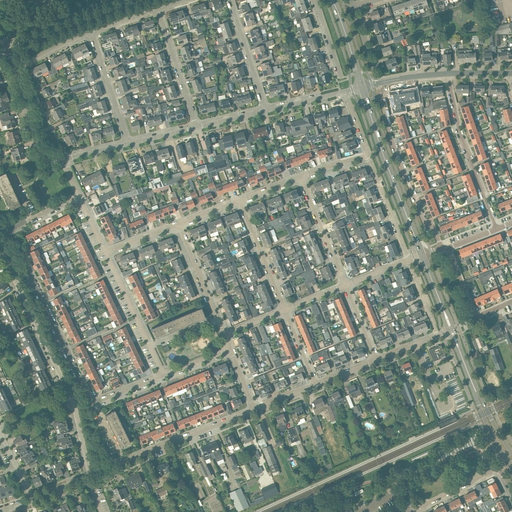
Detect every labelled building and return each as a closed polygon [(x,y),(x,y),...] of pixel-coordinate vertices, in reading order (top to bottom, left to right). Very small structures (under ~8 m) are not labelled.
[(222,8),(219,0),(215,0),(212,1),(212,2),(208,3),(210,8),(213,7),(214,10),(222,8)] [(261,7),(258,0),(245,0),(246,0),(247,0),(253,0),(254,0),(258,8),(261,7)] [(415,0),(410,0),(411,1),(414,10),(414,12),(419,10),(415,0)] [(420,0),(415,0),(419,10),(424,9),(420,0)] [(420,0),(424,9),(429,7),(426,0),(420,0)] [(406,1),(401,2),(401,4),(404,13),(409,12),(406,2),(406,1)] [(210,9),(206,10),(204,4),(197,6),(200,15),(201,17),(207,15),(208,16),(209,16),(211,22),(211,24),(214,23),(210,9)] [(304,4),(297,6),(294,7),(295,10),(289,12),(292,19),(295,18),(300,16),(299,12),(306,10),(304,4)] [(493,26),(497,25),(501,24),(496,4),(488,6),(493,26)] [(194,17),(200,15),(197,6),(191,8),(194,17)] [(264,6),(261,7),(258,8),(251,10),(252,13),(244,15),(246,21),(256,18),(255,14),(261,12),(259,8),(264,6)] [(430,12),(425,14),(426,16),(433,14),(431,8),(429,8),(430,12)] [(383,13),(382,10),(378,11),(370,14),(372,20),(380,18),(379,14),(383,13)] [(188,15),(184,17),(182,11),(176,13),(179,22),(187,20),(187,22),(190,21),(188,15)] [(179,22),(176,13),(169,15),(173,28),(177,27),(176,23),(179,22)] [(440,36),(434,15),(429,17),(436,37),(440,36)] [(300,16),(295,18),(296,21),(297,24),(299,24),(300,27),(303,26),(310,23),(308,18),(302,20),(300,16)] [(256,18),(246,21),(248,28),(256,25),(256,27),(263,25),(262,20),(257,21),(256,18)] [(155,31),(152,21),(145,23),(145,24),(141,25),(143,32),(147,31),(151,29),(152,32),(155,31)] [(214,23),(211,24),(213,30),(220,27),(222,32),(229,30),(227,23),(220,25),(219,21),(214,23)] [(386,24),(385,21),(374,25),(376,32),(383,30),(382,26),(386,24)] [(301,30),(299,31),(301,37),(304,36),(307,35),(305,32),(312,29),(310,23),(303,26),(300,27),(301,30)] [(263,25),(256,27),(257,29),(249,32),(251,38),(262,34),(261,31),(267,29),(265,24),(263,25)] [(495,35),(501,35),(501,34),(511,34),(511,24),(497,28),(497,25),(493,26),(495,35)] [(140,37),(143,46),(147,44),(144,35),(143,31),(139,32),(137,26),(130,28),(133,37),(134,39),(140,37)] [(126,37),(122,38),(126,51),(129,50),(126,42),(128,42),(127,39),(133,37),(130,28),(124,30),(126,37)] [(232,36),(229,30),(222,32),(218,33),(220,38),(216,39),(218,45),(226,43),(224,39),(232,36)] [(392,41),(389,31),(379,34),(380,35),(378,36),(380,44),(392,41)] [(109,35),(112,44),(118,42),(119,45),(120,44),(123,52),(126,51),(122,38),(117,39),(115,33),(109,35)] [(262,34),(251,38),(253,44),(261,41),(262,43),(267,42),(266,37),(264,38),(262,34)] [(112,44),(109,35),(102,37),(104,44),(105,47),(112,44)] [(186,39),(185,35),(177,38),(179,45),(191,41),(190,38),(186,39)] [(301,37),(298,38),(299,42),(302,41),(303,44),(306,43),(307,46),(309,45),(317,43),(318,43),(316,37),(315,37),(308,39),(307,35),(304,36),(301,37)] [(496,46),(495,35),(495,36),(490,36),(490,47),(491,47),(491,49),(484,50),(484,54),(483,54),(484,59),(484,60),(484,61),(493,61),(492,53),(496,53),(495,46),(496,46)] [(204,38),(200,40),(198,40),(198,41),(193,42),(194,46),(200,44),(201,48),(207,47),(204,38)] [(267,42),(262,43),(262,45),(254,48),(256,54),(265,52),(264,48),(274,45),(272,40),(267,42)] [(152,43),(150,43),(147,44),(143,46),(144,49),(148,47),(149,49),(153,48),(154,52),(161,49),(159,43),(152,45),(152,43)] [(227,54),(229,53),(231,52),(236,50),(237,50),(236,47),(235,47),(234,43),(229,45),(228,45),(228,43),(223,44),(225,47),(227,54)] [(307,46),(301,48),(302,51),(302,53),(303,58),(305,58),(307,57),(312,55),(313,55),(312,51),(319,49),(320,48),(320,47),(318,43),(317,43),(309,45),(307,46)] [(85,44),(78,47),(82,56),(89,53),(89,54),(92,53),(91,51),(88,52),(85,44)] [(431,65),(431,57),(427,57),(427,52),(423,53),(422,44),(417,45),(419,55),(423,54),(423,58),(423,65),(431,65)] [(180,49),(182,55),(189,52),(188,49),(192,48),(191,45),(188,47),(187,46),(180,49)] [(395,49),(394,46),(382,50),(384,56),(392,54),(391,50),(395,49)] [(73,54),(70,56),(73,62),(77,61),(76,59),(82,56),(78,47),(72,50),(73,54)] [(501,60),(508,60),(508,52),(507,49),(500,49),(501,60)] [(267,60),(273,58),(271,53),(270,54),(269,50),(265,52),(256,54),(258,60),(267,58),(267,60)] [(466,51),(466,50),(457,51),(458,55),(458,63),(459,63),(459,62),(467,62),(467,54),(466,51)] [(467,62),(476,61),(476,62),(476,52),(472,52),(472,50),(466,51),(467,54),(467,62)] [(195,51),(189,52),(182,55),(184,61),(192,59),(191,58),(195,57),(194,55),(196,55),(195,51)] [(442,55),(442,61),(444,61),(444,64),(445,64),(445,65),(448,65),(447,64),(451,64),(450,55),(452,55),(451,51),(444,51),(444,55),(442,55)] [(58,57),(62,66),(68,62),(70,67),(74,65),(73,62),(70,56),(66,57),(65,54),(58,57)] [(119,54),(115,55),(111,56),(112,58),(109,59),(108,59),(110,63),(111,63),(111,66),(122,63),(121,60),(119,54)] [(153,63),(165,59),(163,54),(154,56),(151,60),(152,63),(153,63)] [(227,62),(229,67),(233,66),(233,64),(240,62),(238,55),(230,57),(230,58),(226,59),(227,62)] [(307,57),(305,58),(306,61),(311,60),(313,65),(313,67),(314,67),(324,65),(323,62),(321,55),(314,57),(313,58),(312,55),(307,57)] [(62,66),(58,57),(52,60),(53,64),(49,65),(54,75),(58,73),(56,68),(62,66)] [(137,59),(137,60),(140,67),(146,65),(144,61),(145,60),(144,57),(145,57),(137,59)] [(187,71),(199,67),(198,63),(203,61),(202,57),(193,60),(193,63),(192,63),(186,65),(187,71)] [(415,58),(409,58),(409,57),(404,57),(404,64),(408,63),(408,64),(409,67),(409,68),(412,67),(412,66),(416,66),(415,58)] [(260,65),(262,71),(270,68),(269,64),(274,63),(273,58),(267,60),(268,62),(260,65)] [(165,60),(165,59),(153,63),(154,69),(166,65),(166,64),(167,63),(166,60),(165,60)] [(394,68),(394,67),(398,66),(395,59),(386,62),(386,63),(385,64),(386,67),(388,67),(388,69),(389,68),(390,69),(394,68)] [(50,76),(54,75),(49,65),(46,67),(44,63),(38,67),(42,75),(48,72),(50,76)] [(324,65),(314,67),(315,72),(319,72),(318,70),(322,69),(322,72),(323,72),(324,76),(320,77),(321,80),(322,84),(329,83),(327,75),(328,75),(329,75),(328,70),(327,67),(326,67),(325,64),(324,65)] [(122,75),(123,78),(127,76),(133,74),(132,69),(125,72),(123,65),(120,66),(121,68),(119,69),(118,68),(115,69),(115,70),(113,71),(115,77),(122,75)] [(232,72),(233,75),(243,72),(241,66),(238,68),(237,65),(235,66),(233,66),(229,67),(228,68),(229,73),(232,72)] [(42,75),(38,67),(31,70),(36,78),(42,75)] [(200,70),(199,67),(187,71),(188,72),(186,73),(188,77),(189,76),(189,77),(196,75),(196,74),(198,73),(198,71),(200,70)] [(85,77),(95,74),(97,73),(95,68),(93,68),(83,71),(85,77)] [(272,77),(273,77),(276,76),(278,76),(276,70),(272,71),(270,68),(262,71),(264,77),(271,75),(272,77)] [(159,78),(159,79),(170,75),(168,69),(161,72),(161,73),(158,74),(160,78),(159,78)] [(203,75),(200,76),(200,78),(198,79),(191,82),(193,87),(200,85),(206,83),(204,78),(216,74),(215,71),(203,75)] [(286,81),(287,85),(287,84),(288,88),(292,87),(293,92),(300,90),(298,82),(301,81),(299,71),(295,72),(297,77),(297,79),(294,79),(295,82),(291,83),(291,82),(287,83),(286,81)] [(232,83),(239,82),(240,81),(239,79),(245,77),(243,72),(233,75),(234,78),(231,79),(232,83)] [(79,84),(80,88),(88,85),(87,83),(97,79),(95,74),(85,77),(84,77),(86,82),(79,84)] [(312,79),(311,74),(308,75),(309,79),(306,80),(307,88),(314,86),(312,79)] [(170,75),(159,79),(161,84),(172,81),(170,75)] [(274,80),(274,82),(277,95),(285,94),(283,86),(287,85),(286,81),(284,82),(282,84),(279,85),(276,76),(273,77),(274,80)] [(128,78),(117,82),(119,88),(125,85),(130,84),(128,79),(128,78)] [(60,82),(59,80),(47,85),(49,88),(42,91),(45,98),(50,95),(49,92),(55,89),(54,86),(56,85),(55,84),(60,82)] [(246,80),(240,81),(239,82),(240,88),(241,88),(241,91),(244,90),(244,87),(247,86),(247,84),(246,80)] [(277,95),(274,82),(272,82),(273,87),(268,88),(270,97),(277,95)] [(478,84),(475,84),(475,86),(474,86),(474,92),(481,92),(481,95),(485,95),(485,92),(485,86),(478,86),(478,84)] [(89,89),(91,93),(100,90),(99,85),(89,88),(88,85),(80,88),(81,91),(89,89)] [(125,85),(119,88),(120,93),(125,92),(127,91),(125,85)] [(168,87),(162,89),(163,95),(164,95),(169,93),(175,91),(173,85),(168,87)] [(497,87),(497,97),(507,97),(506,94),(505,90),(504,90),(504,87),(497,87)] [(431,89),(430,89),(429,89),(429,88),(421,89),(418,90),(421,109),(418,109),(420,114),(423,114),(424,114),(432,111),(433,111),(432,105),(424,109),(422,95),(426,95),(426,97),(427,98),(428,98),(428,99),(429,99),(432,98),(431,89)] [(148,91),(147,91),(148,94),(149,96),(150,100),(154,98),(152,93),(156,92),(155,89),(148,91)] [(93,102),(92,99),(102,96),(100,90),(91,93),(92,96),(92,97),(84,100),(85,103),(78,105),(79,106),(93,102)] [(401,91),(390,93),(394,113),(394,114),(405,112),(404,105),(407,105),(419,102),(418,102),(416,90),(404,92),(401,92),(401,91)] [(164,95),(166,100),(170,99),(172,98),(177,97),(175,91),(169,93),(164,95)] [(242,93),(244,103),(244,104),(248,104),(248,102),(251,102),(249,95),(248,92),(242,93)] [(8,101),(5,93),(0,94),(0,110),(0,112),(7,109),(7,110),(8,110),(8,109),(10,108),(8,104),(7,104),(6,102),(8,101)] [(61,96),(60,93),(52,96),(54,99),(52,100),(52,99),(47,102),(50,108),(60,103),(57,98),(61,96)] [(237,103),(237,105),(244,103),(242,93),(236,95),(235,93),(231,94),(233,104),(237,103)] [(205,101),(204,94),(196,96),(197,99),(201,98),(203,106),(200,107),(201,114),(208,112),(205,101)] [(122,98),(121,99),(122,104),(127,103),(134,100),(134,98),(130,99),(129,96),(123,98),(122,98)] [(149,96),(139,99),(140,101),(144,100),(145,104),(140,106),(141,109),(144,108),(145,108),(148,107),(150,107),(152,106),(150,100),(149,96)] [(230,107),(228,98),(218,100),(219,106),(219,107),(222,106),(222,109),(230,107)] [(496,103),(496,107),(501,106),(506,105),(509,104),(507,99),(503,100),(503,102),(501,103),(496,103)] [(127,103),(122,104),(124,110),(126,109),(126,110),(137,106),(135,100),(134,100),(127,103)] [(433,105),(432,105),(433,111),(434,111),(434,110),(447,107),(445,100),(432,103),(433,105)] [(94,104),(93,102),(79,106),(80,110),(94,105),(95,110),(96,110),(106,106),(104,101),(99,102),(96,103),(95,104),(94,104)] [(205,101),(208,112),(215,110),(213,103),(210,104),(209,101),(205,101)] [(68,107),(66,103),(57,107),(58,110),(52,113),(56,121),(62,117),(60,112),(66,109),(66,108),(68,107)] [(97,114),(100,113),(100,115),(109,112),(107,106),(106,106),(96,110),(97,114)] [(463,114),(471,111),(469,106),(461,109),(463,114)] [(502,108),(504,117),(511,114),(510,109),(509,109),(508,106),(502,108)] [(180,107),(173,109),(174,113),(174,114),(176,120),(183,118),(182,111),(181,111),(180,107)] [(339,112),(337,108),(332,109),(332,110),(328,112),(330,118),(331,123),(334,122),(333,117),(338,116),(337,112),(339,112)] [(134,111),(127,112),(128,116),(134,114),(138,113),(139,117),(137,118),(134,119),(135,122),(131,124),(133,130),(140,129),(138,122),(142,121),(141,115),(140,111),(139,109),(134,111)] [(166,109),(162,110),(164,116),(168,115),(168,117),(169,121),(176,120),(175,116),(174,114),(174,113),(170,114),(169,110),(167,110),(166,109)] [(464,119),(473,116),(471,111),(463,114),(464,119)] [(84,122),(91,120),(90,116),(86,117),(85,113),(81,115),(84,122)] [(156,117),(153,118),(155,126),(159,125),(159,124),(162,123),(160,118),(159,113),(155,113),(156,117)] [(322,128),(326,127),(325,123),(324,124),(323,120),(326,120),(325,119),(328,119),(327,113),(324,114),(324,113),(319,114),(322,128)] [(321,136),(320,134),(319,129),(322,128),(319,114),(313,115),(315,122),(318,122),(319,125),(313,127),(314,127),(316,135),(316,138),(320,137),(321,136)] [(450,120),(449,114),(440,116),(437,117),(438,123),(439,122),(450,120)] [(511,114),(504,117),(502,118),(505,127),(511,124),(511,114)] [(77,117),(75,115),(67,119),(68,122),(59,126),(62,134),(64,133),(64,134),(72,130),(70,125),(71,125),(70,122),(74,120),(74,119),(75,118),(77,117)] [(146,116),(145,116),(146,120),(147,122),(148,127),(151,126),(151,127),(155,126),(153,118),(149,119),(148,115),(146,116)] [(407,121),(410,120),(409,117),(407,118),(406,115),(403,116),(396,118),(398,124),(407,121)] [(13,116),(0,119),(2,126),(3,126),(4,130),(16,127),(14,120),(13,116)] [(314,127),(313,127),(311,116),(303,118),(303,120),(304,124),(302,124),(304,131),(304,133),(307,133),(306,129),(314,127)] [(475,122),(473,116),(464,119),(466,125),(475,122)] [(341,119),(339,120),(340,122),(336,123),(339,131),(340,131),(351,127),(347,117),(344,118),(344,117),(341,118),(341,119)] [(294,136),(304,133),(304,131),(302,124),(304,124),(303,120),(290,124),(294,136)] [(439,122),(440,128),(451,125),(450,120),(439,122)] [(409,126),(407,121),(398,124),(400,129),(409,126)] [(100,128),(96,129),(96,128),(90,130),(88,122),(84,123),(86,129),(86,132),(87,133),(90,132),(93,142),(101,139),(100,134),(102,133),(101,130),(100,128)] [(468,130),(476,127),(475,122),(466,125),(468,130)] [(283,128),(282,123),(274,125),(276,134),(281,133),(281,136),(289,134),(288,132),(287,127),(283,128)] [(102,133),(102,135),(106,134),(106,137),(114,135),(112,128),(111,124),(108,124),(109,128),(105,129),(105,130),(101,130),(102,133)] [(433,131),(430,124),(428,125),(425,126),(427,131),(427,133),(433,131)] [(409,126),(400,129),(401,135),(408,133),(410,132),(409,126)] [(84,133),(81,127),(70,133),(71,135),(64,138),(68,146),(72,144),(72,145),(75,145),(75,143),(76,142),(74,137),(84,133)] [(259,129),(261,137),(265,136),(266,139),(273,137),(271,130),(271,131),(267,133),(265,127),(259,129)] [(476,127),(468,130),(470,135),(482,131),(481,128),(477,129),(476,127)] [(261,137),(259,129),(252,130),(253,136),(249,137),(248,135),(248,136),(250,144),(250,143),(256,141),(256,139),(261,137)] [(352,136),(350,130),(341,133),(343,136),(339,138),(340,140),(344,139),(344,140),(352,136)] [(441,138),(449,135),(447,130),(439,133),(441,138)] [(19,135),(18,131),(7,134),(10,145),(20,143),(18,136),(19,135)] [(250,144),(248,136),(247,134),(244,134),(243,133),(239,134),(239,132),(235,133),(235,134),(234,135),(237,145),(245,143),(246,145),(250,144)] [(403,140),(413,137),(411,132),(410,132),(408,133),(401,135),(403,140)] [(478,132),(470,135),(472,140),(480,137),(478,132)] [(229,136),(229,134),(226,135),(226,137),(222,138),(222,140),(218,141),(221,151),(225,150),(224,148),(233,146),(230,136),(229,136)] [(216,162),(224,160),(222,154),(216,156),(214,151),(212,152),(210,146),(215,144),(214,144),(218,143),(216,135),(212,136),(205,138),(206,141),(205,141),(206,146),(209,154),(213,153),(214,156),(216,162)] [(443,144),(451,140),(449,135),(441,138),(443,144)] [(482,142),(480,137),(472,140),(474,145),(482,142)] [(445,149),(453,146),(451,140),(443,144),(445,149)] [(197,157),(193,141),(185,144),(190,159),(197,157)] [(343,143),(341,144),(344,152),(348,150),(352,149),(352,150),(356,149),(356,148),(356,147),(354,141),(349,143),(348,141),(343,143)] [(407,150),(413,147),(416,146),(418,145),(417,144),(415,145),(413,141),(404,144),(407,150)] [(475,151),(484,148),(482,142),(474,145),(475,151)] [(325,144),(322,145),(322,146),(325,157),(332,155),(331,151),(331,148),(327,149),(325,144)] [(185,157),(182,145),(175,146),(179,159),(185,157)] [(319,158),(325,157),(322,146),(320,147),(320,148),(317,149),(318,152),(317,152),(319,158)] [(447,154),(455,151),(453,146),(445,149),(443,149),(445,155),(447,154)] [(23,151),(22,147),(11,150),(12,155),(15,154),(16,161),(24,159),(22,152),(23,151)] [(484,148),(475,151),(477,156),(486,153),(484,148)] [(167,149),(161,150),(165,161),(168,161),(168,164),(172,163),(174,170),(177,169),(173,155),(169,157),(167,149)] [(158,172),(164,170),(161,162),(165,161),(161,150),(156,152),(158,160),(154,161),(156,166),(156,167),(158,172)] [(306,151),(303,152),(306,161),(313,159),(311,154),(310,152),(309,153),(309,150),(306,151)] [(415,153),(409,155),(411,161),(421,157),(418,151),(415,153)] [(449,159),(457,156),(455,151),(447,154),(449,159)] [(300,164),(306,161),(303,152),(302,152),(297,154),(298,157),(297,157),(300,164)] [(433,152),(430,153),(432,158),(425,160),(426,163),(435,159),(436,159),(433,152)] [(487,156),(489,155),(487,152),(486,153),(477,156),(479,161),(487,158),(487,156)] [(154,160),(152,153),(143,156),(145,164),(154,162),(154,160)] [(250,162),(255,161),(253,153),(245,155),(246,160),(249,159),(250,162)] [(293,157),(293,156),(289,157),(293,166),(300,164),(297,157),(296,158),(295,156),(293,157)] [(451,164),(459,161),(457,156),(449,159),(451,164)] [(293,166),(289,157),(286,158),(287,161),(284,162),(287,169),(293,166)] [(423,162),(421,157),(411,161),(413,166),(419,164),(423,162)] [(136,160),(135,158),(127,161),(131,173),(139,170),(140,173),(144,172),(139,159),(136,160)] [(209,172),(216,170),(223,168),(226,167),(225,161),(224,160),(216,162),(207,165),(209,172)] [(453,169),(460,166),(459,161),(451,164),(453,169)] [(275,176),(271,166),(271,165),(265,167),(263,162),(260,163),(263,172),(266,171),(269,178),(275,176)] [(480,165),(482,170),(490,168),(488,162),(480,165)] [(271,166),(275,176),(281,173),(278,163),(271,166)] [(208,172),(206,164),(194,168),(196,176),(208,172)] [(125,171),(124,165),(115,167),(112,168),(114,175),(119,174),(118,173),(125,171)] [(232,173),(230,168),(229,166),(226,167),(223,168),(223,170),(227,169),(228,172),(226,172),(227,175),(232,173)] [(460,166),(453,169),(453,170),(451,171),(453,175),(463,172),(460,166)] [(357,170),(360,178),(364,177),(366,180),(371,178),(370,174),(367,175),(364,169),(362,170),(361,168),(357,170)] [(484,176),(492,173),(490,168),(482,170),(484,176)] [(217,173),(216,170),(206,173),(210,184),(213,183),(211,177),(217,175),(217,173)] [(257,183),(253,173),(253,172),(247,175),(245,170),(242,171),(247,184),(247,183),(250,182),(251,185),(257,183)] [(360,178),(357,170),(351,172),(351,174),(354,181),(355,185),(358,184),(357,180),(360,178)] [(100,171),(94,174),(98,185),(99,185),(105,183),(100,171)] [(187,179),(196,176),(195,172),(194,171),(181,175),(183,180),(187,179)] [(234,177),(234,179),(238,188),(244,185),(247,184),(242,171),(239,172),(240,175),(234,177)] [(256,172),(253,173),(257,183),(263,180),(261,176),(261,174),(257,175),(256,172)] [(492,173),(484,176),(486,181),(494,178),(492,173)] [(0,176),(0,187),(3,195),(13,190),(6,174),(0,176)] [(88,177),(92,188),(98,185),(94,174),(88,177)] [(339,176),(339,177),(342,184),(343,186),(348,184),(349,188),(353,186),(351,181),(349,182),(346,174),(339,176)] [(464,182),(472,179),(470,174),(462,177),(464,182)] [(183,180),(181,175),(172,178),(173,180),(174,183),(183,181),(183,180)] [(192,192),(195,198),(198,197),(192,181),(198,178),(197,176),(196,176),(187,179),(192,192)] [(338,185),(342,184),(339,176),(332,179),(335,186),(337,191),(339,190),(338,185)] [(90,189),(92,188),(88,177),(82,180),(85,187),(88,185),(90,189)] [(419,181),(421,186),(430,183),(428,177),(419,181)] [(430,183),(421,186),(423,192),(432,188),(431,185),(437,183),(438,183),(440,187),(445,184),(443,178),(440,179),(430,183)] [(488,186),(496,183),(494,178),(486,181),(488,186)] [(231,190),(238,188),(234,179),(228,181),(229,183),(228,184),(231,190)] [(320,182),(323,189),(327,188),(328,190),(330,189),(329,187),(327,179),(320,182)] [(466,187),(474,184),(472,179),(464,182),(466,187)] [(152,190),(159,188),(163,187),(161,181),(154,183),(153,181),(148,183),(151,191),(152,190)] [(126,198),(138,195),(136,190),(132,182),(129,183),(131,188),(130,188),(129,189),(130,192),(121,195),(117,196),(119,201),(126,198)] [(323,189),(320,182),(314,184),(316,191),(314,192),(316,197),(321,196),(319,190),(323,189)] [(222,186),(221,183),(214,185),(213,183),(210,184),(212,188),(213,190),(216,189),(218,195),(224,193),(222,186)] [(496,183),(488,186),(490,191),(498,189),(496,183)] [(117,196),(121,195),(117,184),(111,186),(116,196),(117,195),(117,196)] [(231,190),(228,184),(222,186),(224,193),(231,190)] [(476,189),(474,184),(466,187),(468,192),(476,189)] [(359,191),(355,193),(357,197),(363,195),(365,198),(375,195),(372,189),(364,192),(363,189),(359,191)] [(464,194),(465,194),(467,199),(466,199),(468,204),(479,200),(477,195),(478,195),(476,189),(468,192),(464,194)] [(3,195),(11,211),(13,210),(14,210),(14,209),(21,206),(13,190),(3,195)] [(296,190),(289,192),(292,199),(296,198),(298,203),(304,200),(302,195),(299,197),(296,190)] [(204,195),(206,202),(213,199),(210,191),(203,193),(204,195)] [(292,199),(289,192),(283,195),(287,205),(290,204),(289,201),(292,199)] [(94,206),(100,203),(98,198),(95,193),(89,196),(94,206)] [(110,198),(107,193),(98,198),(100,203),(110,198)] [(139,202),(148,199),(148,198),(145,193),(136,196),(139,202)] [(175,193),(172,194),(173,197),(175,202),(176,206),(178,209),(181,208),(179,203),(175,193)] [(203,193),(200,194),(201,196),(198,198),(200,204),(201,204),(201,205),(204,204),(204,203),(206,202),(204,195),(203,193)] [(424,196),(427,201),(436,197),(435,195),(432,196),(431,193),(424,196)] [(332,198),(327,200),(328,203),(337,200),(335,194),(331,196),(332,198)] [(363,204),(365,209),(370,207),(371,206),(370,203),(377,201),(375,195),(365,198),(366,202),(363,204)] [(273,199),(275,206),(276,209),(283,206),(279,196),(273,199)] [(345,206),(349,205),(345,197),(341,199),(338,200),(340,205),(344,203),(345,206)] [(427,201),(429,206),(438,203),(436,197),(427,201)] [(182,202),(179,203),(181,208),(182,211),(188,209),(186,203),(184,199),(182,200),(182,202)] [(275,206),(273,199),(266,201),(270,211),(276,209),(275,206)] [(186,203),(188,209),(195,207),(192,200),(186,203)] [(498,205),(501,213),(506,211),(503,203),(502,200),(499,201),(500,204),(498,205)] [(508,201),(503,203),(506,211),(511,209),(508,201)] [(106,206),(105,203),(95,208),(96,211),(95,211),(96,215),(101,213),(104,212),(102,208),(106,206)] [(161,210),(160,210),(162,217),(169,214),(166,208),(165,205),(163,206),(161,203),(159,204),(161,210)] [(262,203),(256,205),(258,212),(262,211),(263,214),(266,213),(262,203)] [(429,206),(431,212),(440,208),(438,203),(429,206)] [(165,205),(166,208),(169,214),(175,212),(174,207),(173,205),(170,206),(169,204),(165,205)] [(258,212),(256,205),(249,208),(252,215),(253,218),(256,217),(260,215),(258,212)] [(335,211),(332,205),(323,209),(326,214),(335,211)] [(352,213),(349,205),(345,206),(326,214),(328,220),(337,216),(336,214),(338,213),(341,212),(343,211),(344,210),(346,216),(352,213)] [(126,224),(129,223),(123,206),(120,207),(120,208),(122,212),(126,224)] [(115,209),(117,214),(113,216),(114,219),(118,217),(119,217),(118,217),(121,215),(120,213),(122,212),(120,208),(120,207),(115,209)] [(370,207),(365,209),(367,214),(371,213),(372,217),(382,213),(379,207),(372,210),(370,207)] [(154,215),(156,219),(162,217),(160,210),(159,211),(158,208),(152,210),(153,213),(154,215)] [(443,214),(440,208),(431,212),(433,217),(443,214)] [(474,210),(479,221),(484,219),(480,208),(474,210)] [(469,212),(473,223),(479,221),(474,210),(469,212)] [(150,222),(156,219),(153,213),(147,215),(150,222)] [(243,222),(241,219),(239,220),(237,213),(230,215),(232,221),(233,222),(234,225),(243,222)] [(306,213),(300,215),(301,218),(297,219),(300,225),(309,221),(306,213)] [(382,213),(372,217),(374,223),(384,219),(382,213)] [(69,215),(63,217),(67,225),(69,228),(71,227),(69,223),(72,222),(69,215)] [(100,219),(103,224),(110,221),(107,215),(100,219)] [(233,222),(232,221),(230,215),(224,218),(226,222),(228,227),(234,225),(233,222)] [(351,224),(355,222),(352,215),(344,218),(346,222),(349,220),(351,224)] [(460,219),(463,227),(468,225),(465,217),(464,215),(459,217),(460,219)] [(138,228),(144,226),(143,221),(142,219),(139,221),(137,216),(134,218),(134,219),(138,228)] [(67,225),(63,217),(58,220),(61,227),(67,225)] [(454,219),(458,229),(463,227),(460,219),(459,217),(454,219)] [(133,223),(129,224),(130,226),(132,231),(138,228),(134,219),(132,220),(133,223)] [(217,233),(222,231),(221,230),(223,229),(224,229),(223,226),(222,224),(220,219),(213,222),(217,231),(217,233)] [(449,220),(453,231),(458,229),(454,219),(449,221),(449,220)] [(56,230),(61,227),(58,220),(52,223),(56,230)] [(453,231),(449,220),(444,222),(448,233),(453,231)] [(103,224),(105,229),(112,226),(110,221),(103,224)] [(265,229),(273,226),(271,221),(263,224),(263,225),(265,229)] [(311,227),(309,221),(300,225),(302,231),(311,227)] [(334,230),(344,227),(342,221),(332,225),(334,230)] [(217,231),(213,222),(207,224),(211,234),(217,231)] [(279,224),(274,226),(275,229),(281,227),(280,226),(282,226),(284,231),(287,230),(284,225),(283,222),(279,224)] [(359,230),(360,232),(366,229),(376,226),(374,222),(365,226),(365,225),(358,227),(359,230)] [(448,233),(444,222),(438,224),(442,235),(448,233)] [(47,226),(51,233),(56,230),(52,223),(47,226)] [(380,228),(382,233),(389,231),(387,225),(380,228)] [(42,228),(45,235),(51,233),(47,226),(42,228)] [(112,226),(105,229),(108,235),(115,232),(115,231),(112,226)] [(203,226),(196,228),(197,230),(199,235),(200,238),(206,236),(204,231),(205,230),(203,226)] [(344,227),(334,230),(337,236),(346,232),(344,227)] [(40,238),(45,235),(42,228),(36,231),(40,238)] [(199,235),(197,230),(196,228),(190,231),(193,238),(194,240),(197,239),(196,236),(199,235)] [(294,234),(292,228),(287,230),(290,239),(303,233),(302,231),(294,234)] [(34,241),(40,238),(36,231),(31,234),(34,241)] [(118,237),(115,231),(115,232),(108,235),(111,241),(118,237)] [(263,240),(264,240),(272,237),(272,236),(270,231),(260,235),(263,240)] [(389,231),(382,233),(384,239),(391,237),(389,231)] [(74,238),(75,241),(83,238),(80,232),(76,235),(73,236),(65,239),(67,243),(73,240),(72,239),(74,238)] [(349,238),(346,232),(337,236),(339,242),(349,238)] [(303,237),(305,243),(314,239),(312,233),(303,237)] [(32,242),(34,241),(31,234),(25,236),(29,243),(30,246),(33,244),(32,242)] [(495,236),(498,244),(503,242),(500,234),(495,236)] [(493,246),(498,244),(495,236),(490,238),(493,246)] [(264,240),(263,240),(265,246),(274,242),(272,237),(264,240)] [(78,247),(85,243),(83,238),(75,241),(78,247)] [(164,241),(167,247),(168,250),(172,248),(172,249),(175,248),(174,245),(171,238),(164,241)] [(339,242),(341,247),(351,244),(351,243),(349,238),(339,242)] [(485,240),(488,248),(489,251),(492,249),(491,247),(493,246),(490,238),(485,240)] [(236,243),(239,248),(248,245),(245,239),(236,243)] [(317,245),(314,239),(305,243),(306,245),(305,245),(307,249),(317,245)] [(289,249),(293,248),(290,240),(285,242),(287,247),(290,246),(291,248),(289,249)] [(483,250),(488,248),(485,240),(480,242),(483,250)] [(167,247),(164,241),(158,243),(161,250),(162,253),(164,252),(163,249),(167,247)] [(478,252),(483,250),(480,242),(475,244),(478,252)] [(88,249),(85,243),(78,247),(81,252),(88,249)] [(385,243),(383,244),(377,246),(379,249),(380,248),(381,250),(385,249),(386,253),(396,249),(394,243),(389,245),(387,246),(385,243)] [(353,249),(351,244),(341,247),(344,253),(353,249)] [(478,252),(475,244),(469,246),(472,254),(478,252)] [(224,254),(226,253),(223,245),(218,247),(217,247),(219,251),(222,249),(224,254)] [(239,248),(237,249),(238,252),(242,250),(243,253),(250,250),(248,245),(239,248)] [(310,254),(319,250),(317,245),(307,249),(307,251),(308,251),(310,254)] [(152,246),(145,248),(148,255),(152,253),(153,256),(155,255),(154,252),(152,246)] [(472,254),(469,246),(464,248),(469,259),(468,259),(474,257),(472,254)] [(269,251),(271,257),(281,252),(283,252),(283,250),(280,251),(279,247),(269,251)] [(369,253),(366,247),(358,250),(361,257),(369,253)] [(148,255),(145,248),(139,251),(141,257),(143,260),(145,259),(144,256),(148,255)] [(465,261),(469,259),(464,248),(459,250),(462,258),(464,257),(465,261)] [(81,259),(91,254),(88,249),(81,252),(78,253),(81,259)] [(396,249),(386,253),(389,259),(398,255),(396,249)] [(30,253),(33,258),(40,255),(37,250),(30,253)] [(308,257),(310,260),(311,260),(321,256),(319,250),(310,254),(308,254),(309,257),(308,257)] [(281,252),(271,257),(274,262),(284,258),(281,252)] [(126,255),(128,262),(132,261),(133,264),(136,263),(135,260),(133,253),(126,255)] [(205,262),(214,258),(212,253),(209,254),(202,256),(205,262)] [(229,253),(226,253),(230,262),(235,259),(234,256),(230,258),(229,253)] [(33,259),(35,264),(42,260),(45,259),(46,259),(43,254),(33,259)] [(80,259),(82,265),(86,263),(93,260),(91,254),(81,259),(80,259)] [(245,265),(255,261),(252,255),(250,257),(249,254),(240,257),(241,260),(243,260),(245,265)] [(126,263),(128,262),(126,255),(119,258),(122,265),(123,268),(127,266),(126,263)] [(311,260),(312,262),(314,265),(323,261),(321,256),(311,260)] [(344,259),(347,265),(355,261),(353,256),(344,259)] [(374,266),(373,265),(371,259),(370,257),(370,256),(365,257),(365,259),(367,263),(369,262),(371,268),(374,266)] [(377,256),(371,259),(373,265),(380,262),(377,256)] [(182,264),(179,258),(172,261),(175,267),(182,264)] [(214,265),(213,262),(215,261),(214,258),(205,262),(207,268),(214,265)] [(286,264),(284,258),(274,262),(276,268),(286,264)] [(35,264),(38,269),(45,266),(48,265),(45,259),(42,260),(35,264)] [(96,265),(93,260),(86,263),(88,269),(96,265)] [(310,260),(306,262),(302,263),(302,264),(305,271),(312,269),(309,263),(312,262),(311,260),(310,260)] [(359,260),(355,261),(347,265),(349,271),(350,270),(352,276),(358,273),(356,268),(361,266),(359,260)] [(247,271),(250,270),(257,267),(255,261),(245,265),(247,271)] [(231,271),(233,270),(232,268),(230,262),(224,264),(222,265),(224,269),(227,268),(228,272),(231,271)] [(175,267),(177,273),(184,270),(182,264),(175,267)] [(276,268),(278,273),(280,273),(284,271),(291,268),(290,266),(287,267),(286,264),(276,268)] [(301,266),(300,264),(296,266),(297,268),(295,269),(296,271),(290,274),(292,276),(303,272),(301,266)] [(96,265),(88,269),(85,270),(88,275),(91,274),(98,271),(96,265)] [(38,269),(40,275),(48,271),(45,266),(38,269)] [(322,275),(330,272),(327,266),(320,269),(322,275)] [(249,273),(250,276),(259,272),(257,267),(250,270),(251,272),(249,273)] [(502,273),(499,267),(493,270),(495,276),(502,273)] [(212,279),(221,275),(219,269),(209,273),(212,279)] [(308,281),(313,278),(312,279),(309,274),(313,272),(312,269),(305,273),(304,272),(305,275),(306,275),(308,281)] [(48,271),(40,275),(43,280),(50,277),(48,271)] [(101,276),(98,271),(91,274),(94,280),(101,276)] [(284,271),(280,273),(278,273),(281,279),(287,277),(286,276),(290,275),(289,272),(285,274),(284,271)] [(491,271),(484,274),(486,279),(493,276),(491,271)] [(249,276),(251,282),(255,281),(262,278),(259,272),(250,276),(249,276)] [(330,272),(322,275),(326,284),(331,282),(330,279),(332,277),(330,272)] [(405,278),(407,277),(405,272),(398,274),(400,280),(405,278)] [(131,283),(140,278),(138,273),(128,277),(131,283)] [(158,274),(161,281),(167,279),(165,275),(161,276),(160,273),(158,274)] [(176,278),(179,284),(188,280),(186,274),(176,278)] [(478,276),(479,279),(481,283),(487,281),(486,279),(484,274),(478,276)] [(212,279),(214,284),(221,281),(220,279),(223,277),(221,275),(212,279)] [(50,277),(43,280),(46,286),(53,282),(50,277)] [(284,291),(293,287),(291,282),(295,280),(294,277),(289,279),(290,282),(288,283),(282,285),(284,291)] [(407,277),(405,278),(400,280),(395,282),(396,286),(398,285),(398,286),(390,290),(391,293),(400,289),(400,287),(409,283),(407,277)] [(143,284),(140,278),(131,283),(133,288),(140,285),(143,284)] [(313,278),(308,281),(312,290),(310,287),(316,284),(313,278)] [(98,289),(105,285),(103,280),(95,283),(98,289)] [(183,288),(191,285),(188,280),(179,284),(175,285),(177,288),(181,287),(182,289),(183,288)] [(248,287),(247,284),(246,283),(243,285),(241,280),(239,281),(242,289),(247,287),(248,287)] [(387,285),(385,280),(379,282),(381,288),(387,285)] [(221,281),(214,284),(216,290),(223,287),(221,281)] [(233,288),(235,292),(240,290),(237,281),(227,285),(227,286),(232,283),(233,285),(235,284),(236,287),(233,288)] [(48,291),(55,288),(53,282),(46,286),(48,291)] [(257,292),(266,289),(264,283),(252,288),(254,291),(255,293),(257,292)] [(100,294),(108,291),(105,285),(98,289),(100,294)] [(140,285),(133,288),(136,294),(143,290),(140,285)] [(183,295),(193,291),(191,285),(183,288),(184,291),(182,292),(183,295)] [(511,292),(508,285),(502,288),(503,290),(505,295),(511,292)] [(223,287),(216,290),(218,296),(225,293),(224,290),(228,288),(227,286),(223,287)] [(295,293),(293,287),(284,291),(286,296),(286,297),(295,293)] [(403,297),(405,296),(413,293),(411,287),(404,290),(405,292),(402,293),(403,297)] [(58,293),(55,288),(48,291),(51,297),(58,293)] [(268,294),(266,289),(257,292),(259,298),(268,294)] [(360,297),(366,295),(371,293),(370,289),(364,292),(363,289),(357,291),(360,297)] [(400,289),(391,293),(393,297),(398,295),(397,294),(402,292),(400,289)] [(492,292),(495,299),(501,296),(498,289),(492,292)] [(145,296),(143,290),(136,294),(138,299),(145,296)] [(238,300),(244,298),(240,290),(235,292),(236,296),(239,294),(240,297),(238,297),(239,300),(238,300)] [(110,296),(108,291),(100,294),(103,300),(110,296)] [(193,291),(183,295),(184,298),(187,297),(188,299),(195,297),(193,291)] [(492,292),(486,294),(489,301),(492,300),(493,301),(495,300),(495,299),(492,292)] [(405,296),(403,297),(402,298),(403,301),(407,303),(416,299),(413,293),(405,296)] [(72,297),(75,303),(81,299),(79,294),(73,297),(72,297)] [(261,304),(271,300),(268,294),(259,298),(261,304)] [(480,297),(483,304),(484,305),(487,304),(486,303),(489,301),(486,294),(480,297)] [(362,304),(365,303),(368,301),(374,299),(372,296),(367,298),(366,295),(360,297),(362,304)] [(113,302),(110,296),(103,300),(106,305),(113,302)] [(145,296),(138,299),(141,305),(148,301),(145,296)] [(62,302),(65,301),(64,299),(61,300),(60,297),(53,300),(55,306),(62,302)] [(221,301),(223,306),(232,303),(230,297),(221,301)] [(483,304),(480,297),(474,299),(477,306),(483,304)] [(0,308),(11,303),(9,298),(0,302),(2,305),(0,306),(0,308)] [(174,298),(171,300),(174,307),(180,305),(178,301),(175,303),(173,299),(174,298)] [(335,308),(343,304),(341,298),(332,301),(335,308)] [(368,301),(365,303),(362,304),(365,310),(374,306),(376,305),(374,299),(368,301)] [(271,300),(261,304),(265,313),(272,310),(270,307),(273,305),(271,300)] [(141,305),(144,310),(151,307),(148,301),(141,305)] [(386,301),(382,302),(380,304),(382,310),(389,307),(386,301)] [(64,305),(62,302),(55,306),(58,311),(65,308),(69,306),(68,303),(64,305)] [(106,305),(108,311),(116,307),(113,302),(106,305)] [(329,310),(325,302),(319,304),(320,306),(322,312),(323,312),(329,310)] [(405,305),(404,302),(389,308),(390,311),(405,305)] [(5,312),(14,308),(11,303),(0,308),(0,309),(0,310),(3,309),(5,312)] [(232,309),(235,308),(232,303),(223,306),(225,312),(232,309)] [(419,309),(417,303),(410,306),(413,312),(419,309)] [(337,314),(346,310),(343,304),(335,308),(337,314)] [(407,309),(406,305),(394,310),(395,314),(407,309)] [(365,310),(367,316),(376,312),(374,306),(365,310)] [(116,307),(108,311),(111,316),(118,313),(116,307)] [(146,315),(153,312),(151,307),(144,310),(146,315)] [(4,318),(16,313),(14,308),(5,312),(6,315),(3,316),(0,317),(0,319),(0,320),(4,318)] [(58,311),(60,316),(67,313),(65,308),(58,311)] [(205,319),(201,309),(185,315),(189,326),(205,319)] [(232,309),(225,312),(228,318),(237,314),(239,313),(237,310),(233,312),(232,309)] [(325,319),(331,316),(329,310),(323,312),(322,312),(325,319)] [(341,319),(348,316),(346,310),(337,314),(333,315),(336,321),(341,319)] [(156,318),(153,312),(146,315),(149,321),(156,318)] [(376,312),(367,316),(370,322),(378,318),(376,312)] [(10,322),(18,317),(16,313),(4,318),(5,320),(8,318),(10,322)] [(63,322),(70,319),(67,313),(60,316),(63,322)] [(111,316),(113,322),(121,318),(118,313),(111,316)] [(300,314),(294,317),(297,323),(302,320),(305,319),(306,319),(304,313),(300,314)] [(238,320),(239,319),(237,314),(228,318),(230,323),(233,322),(234,324),(239,322),(238,320)] [(189,326),(185,315),(168,322),(173,332),(189,326)] [(351,322),(348,316),(341,319),(343,326),(351,322)] [(416,335),(422,332),(418,323),(414,325),(413,321),(411,322),(408,316),(405,317),(409,326),(412,325),(416,335)] [(20,322),(18,317),(10,322),(11,325),(8,326),(9,328),(20,322)] [(409,326),(405,317),(402,318),(405,324),(403,325),(404,328),(400,329),(404,339),(410,337),(406,327),(409,326)] [(123,323),(121,318),(113,322),(116,327),(123,323)] [(379,319),(378,318),(370,322),(373,328),(378,326),(381,325),(379,319)] [(70,319),(63,322),(66,327),(73,324),(70,319)] [(305,319),(302,320),(297,323),(299,329),(305,327),(304,324),(307,323),(305,319)] [(424,321),(418,323),(422,332),(428,330),(425,323),(424,321)] [(20,322),(9,328),(9,330),(13,328),(14,331),(23,327),(20,322)] [(173,332),(168,322),(152,329),(153,332),(153,333),(154,333),(156,339),(173,332)] [(276,331),(282,329),(280,322),(272,326),(275,332),(277,331),(276,331)] [(347,331),(353,329),(351,322),(343,326),(341,326),(343,329),(346,328),(347,331)] [(73,324),(66,327),(68,333),(75,329),(78,328),(76,323),(73,324)] [(493,328),(492,328),(494,333),(495,335),(497,339),(502,337),(504,336),(502,330),(500,325),(497,326),(496,325),(492,327),(493,328)] [(94,327),(91,329),(85,332),(88,337),(97,333),(94,327)] [(128,332),(125,327),(115,332),(117,337),(128,332)] [(302,335),(311,332),(311,331),(310,328),(306,329),(305,327),(299,329),(302,335)] [(381,331),(379,328),(370,332),(372,337),(376,336),(378,335),(377,333),(381,331)] [(390,330),(389,328),(387,329),(388,331),(385,332),(386,333),(385,336),(383,337),(387,346),(393,344),(389,334),(391,333),(390,330)] [(17,340),(29,334),(27,329),(18,333),(19,337),(16,338),(17,340)] [(78,335),(75,329),(68,333),(71,338),(78,335)] [(279,337),(285,335),(282,329),(276,331),(277,331),(275,332),(273,332),(274,336),(278,334),(279,337)] [(353,329),(347,331),(344,333),(345,336),(349,334),(350,337),(356,335),(353,329)] [(404,339),(400,329),(395,332),(394,332),(398,342),(404,339)] [(302,335),(304,341),(310,339),(313,338),(311,332),(302,335)] [(328,332),(325,333),(322,334),(325,340),(322,341),(330,338),(328,332)] [(120,336),(123,342),(130,338),(128,333),(120,336)] [(31,339),(29,334),(17,340),(18,342),(21,340),(22,343),(31,339)] [(113,339),(110,334),(102,338),(104,344),(113,339)] [(81,341),(78,335),(71,338),(74,344),(81,341)] [(282,343),(288,341),(285,335),(279,337),(276,339),(277,342),(280,340),(282,343)] [(94,345),(101,342),(99,337),(92,340),(94,345)] [(239,346),(249,342),(248,340),(245,341),(244,337),(237,340),(239,346)] [(387,346),(383,337),(377,339),(381,349),(387,346)] [(486,346),(483,339),(482,339),(481,337),(472,341),(476,350),(481,348),(483,347),(483,350),(485,350),(488,349),(486,346)] [(123,342),(126,347),(133,343),(130,338),(123,342)] [(333,344),(330,338),(322,341),(325,348),(333,344)] [(22,349),(34,344),(31,339),(22,343),(24,346),(21,348),(22,349)] [(310,339),(304,341),(307,347),(316,344),(315,341),(313,342),(312,339),(310,339)] [(288,341),(282,343),(278,345),(279,348),(283,347),(284,349),(290,347),(288,341)] [(249,342),(239,346),(241,351),(248,348),(251,347),(249,342)] [(358,347),(355,348),(358,358),(364,355),(363,353),(367,351),(363,342),(357,344),(358,347)] [(126,347),(128,352),(136,349),(133,343),(126,347)] [(27,353),(36,349),(34,344),(22,349),(22,351),(26,350),(27,353)] [(78,353),(85,350),(88,348),(87,345),(84,347),(82,344),(75,348),(78,353)] [(316,344),(307,347),(310,354),(319,350),(316,344)] [(433,348),(429,350),(434,362),(438,360),(446,357),(441,345),(433,348)] [(284,357),(291,354),(293,353),(290,347),(284,349),(285,352),(283,353),(284,357)] [(248,348),(241,351),(244,357),(253,353),(252,350),(249,351),(248,348)] [(351,351),(349,352),(353,360),(358,358),(355,348),(351,350),(351,351)] [(504,369),(496,348),(490,351),(497,371),(504,369)] [(38,354),(36,349),(27,353),(29,356),(19,360),(20,362),(23,361),(26,359),(38,354)] [(131,358),(138,354),(136,349),(128,352),(131,358)] [(88,355),(85,350),(78,353),(80,359),(88,355)] [(325,350),(316,353),(318,360),(319,359),(318,358),(322,357),(325,364),(321,365),(324,373),(325,373),(324,372),(330,370),(326,360),(329,359),(325,350)] [(254,353),(253,353),(244,357),(246,362),(253,360),(251,356),(255,355),(254,353)] [(270,355),(273,362),(279,359),(277,353),(270,355)] [(284,357),(279,359),(273,362),(276,368),(281,366),(280,362),(288,359),(289,362),(295,360),(293,353),(291,354),(284,357)] [(472,356),(475,364),(478,371),(484,368),(482,361),(483,359),(481,355),(480,356),(478,353),(475,355),(472,356)] [(32,363),(41,358),(38,354),(26,359),(27,361),(30,359),(32,363)] [(141,360),(138,354),(131,358),(128,359),(131,364),(141,360)] [(338,358),(341,365),(347,362),(344,354),(338,356),(338,358)] [(88,355),(80,359),(83,364),(90,360),(88,355)] [(31,369),(43,363),(41,358),(32,363),(33,366),(30,367),(31,369)] [(246,362),(248,368),(258,364),(256,358),(253,360),(246,362)] [(335,367),(341,365),(338,358),(333,360),(335,367)] [(93,366),(90,360),(83,364),(86,369),(93,366)] [(136,369),(143,365),(141,360),(131,364),(133,370),(136,369)] [(43,363),(31,369),(32,371),(35,369),(36,372),(43,369),(45,368),(43,363)] [(258,364),(248,368),(251,373),(257,371),(256,368),(261,366),(260,363),(258,364)] [(411,369),(409,363),(401,366),(404,372),(408,370),(410,373),(412,372),(411,369)] [(225,364),(219,366),(222,373),(223,376),(229,373),(228,370),(225,364)] [(146,371),(143,365),(136,369),(139,374),(146,371)] [(319,376),(324,373),(321,365),(315,367),(319,376)] [(88,375),(96,372),(93,366),(86,369),(88,375)] [(222,373),(219,366),(213,369),(215,375),(217,378),(220,377),(219,375),(222,373)] [(295,376),(298,384),(298,383),(304,380),(303,378),(306,376),(303,367),(297,370),(297,372),(294,373),(295,376)] [(43,369),(36,372),(34,373),(36,377),(32,378),(33,380),(45,374),(43,369)] [(267,373),(270,381),(274,379),(272,374),(276,373),(274,370),(267,373)] [(394,380),(390,370),(383,373),(385,380),(386,380),(387,383),(394,380)] [(208,371),(202,373),(206,382),(212,380),(208,371)] [(91,380),(98,377),(96,372),(88,375),(91,380)] [(206,382),(202,373),(197,375),(200,382),(205,380),(206,382)] [(45,374),(33,380),(34,382),(37,380),(39,383),(48,379),(45,374)] [(194,385),(200,382),(197,375),(191,377),(194,385)] [(298,384),(295,376),(289,378),(292,386),(298,384)] [(91,380),(93,386),(101,382),(98,377),(91,380)] [(188,387),(194,385),(191,377),(186,380),(188,387)] [(118,378),(110,382),(114,389),(122,385),(118,378)] [(374,384),(372,378),(364,381),(367,387),(366,388),(367,392),(379,387),(377,383),(374,384)] [(468,407),(456,378),(447,382),(459,411),(468,407)] [(48,379),(39,383),(40,387),(37,388),(38,390),(50,384),(48,379)] [(282,389),(278,379),(272,381),(274,384),(273,384),(276,391),(282,389)] [(278,379),(282,389),(288,387),(285,380),(279,382),(278,379)] [(188,387),(186,380),(180,382),(183,389),(185,388),(187,391),(190,390),(188,387)] [(423,385),(421,380),(419,380),(420,381),(413,384),(415,388),(423,385)] [(103,388),(101,382),(93,386),(96,391),(103,388)] [(177,391),(183,389),(180,382),(174,384),(177,391)] [(262,386),(266,395),(272,393),(270,386),(268,383),(262,386)] [(52,389),(50,384),(38,390),(39,391),(42,390),(44,393),(52,389)] [(169,386),(172,393),(177,391),(174,384),(169,386)] [(355,388),(354,385),(346,388),(350,398),(352,397),(353,398),(361,394),(358,386),(355,388)] [(172,393),(169,386),(163,388),(166,396),(172,393)] [(266,395),(262,386),(257,388),(258,391),(261,398),(266,395)] [(229,387),(227,387),(223,389),(219,391),(220,394),(224,393),(225,395),(230,393),(232,397),(233,397),(238,395),(235,387),(230,390),(229,387)] [(159,390),(154,392),(156,400),(162,397),(159,390)] [(0,395),(0,401),(7,399),(5,396),(8,394),(8,392),(0,395)] [(158,403),(156,400),(154,392),(148,394),(151,402),(152,405),(158,403)] [(341,399),(340,396),(338,392),(331,394),(333,399),(334,402),(329,404),(331,409),(332,412),(335,410),(334,406),(343,402),(342,399),(341,399)] [(145,404),(151,402),(148,394),(142,397),(145,404)] [(145,404),(142,397),(137,399),(139,406),(141,410),(146,407),(145,404)] [(237,400),(237,398),(232,400),(235,408),(242,405),(240,399),(237,400)] [(318,413),(326,410),(323,403),(321,398),(313,401),(316,408),(313,409),(315,414),(318,413)] [(7,399),(0,401),(0,407),(0,408),(12,402),(11,400),(8,402),(7,399)] [(137,399),(131,401),(134,409),(139,406),(137,399)] [(171,408),(177,406),(174,399),(168,401),(171,408)] [(129,413),(135,411),(134,409),(131,401),(125,403),(128,411),(129,413)] [(214,403),(215,405),(219,414),(224,412),(221,404),(223,404),(221,401),(214,403)] [(0,408),(3,413),(11,409),(10,405),(13,404),(12,402),(0,408)] [(219,414),(215,405),(212,406),(212,405),(209,406),(210,409),(213,416),(219,414)] [(350,408),(354,418),(358,416),(356,412),(360,411),(358,405),(354,406),(350,408)] [(295,413),(291,414),(293,419),(295,423),(296,423),(297,426),(305,422),(304,418),(305,418),(304,413),(303,411),(301,407),(294,409),(295,413)] [(199,413),(202,421),(207,419),(204,411),(203,408),(200,409),(201,412),(199,413)] [(204,411),(207,419),(213,416),(210,409),(204,411)] [(105,416),(113,432),(123,427),(115,411),(112,412),(111,412),(111,413),(105,416)] [(193,415),(196,423),(202,421),(199,413),(193,415)] [(283,414),(275,417),(277,422),(278,423),(280,429),(284,427),(284,428),(286,427),(285,425),(286,424),(285,420),(285,419),(283,414)] [(191,425),(196,423),(193,415),(188,418),(191,425)] [(312,417),(316,428),(320,426),(316,416),(316,415),(312,417)] [(59,429),(67,427),(66,420),(60,422),(60,418),(53,419),(55,426),(58,425),(59,429)] [(185,427),(191,425),(188,418),(182,420),(185,427)] [(453,420),(452,418),(439,424),(439,425),(440,426),(453,420)] [(185,427),(182,420),(176,422),(179,430),(185,427)] [(319,436),(313,421),(307,423),(310,430),(311,429),(314,438),(315,438),(316,443),(321,442),(319,436)] [(270,440),(262,422),(256,425),(259,433),(261,432),(265,442),(270,440)] [(167,426),(170,433),(176,431),(173,424),(167,426)] [(170,433),(167,426),(161,428),(164,435),(170,433)] [(56,429),(58,439),(64,437),(63,434),(69,433),(67,427),(59,429),(56,429)] [(113,432),(120,448),(130,443),(123,427),(113,432)] [(164,435),(161,428),(156,430),(159,438),(164,435)] [(299,441),(294,428),(287,430),(290,436),(287,437),(290,444),(299,441)] [(246,429),(240,432),(242,436),(243,440),(245,444),(253,441),(251,436),(249,436),(246,429)] [(153,440),(159,438),(156,430),(150,432),(153,440)] [(144,435),(147,442),(153,440),(150,432),(144,435)] [(19,447),(27,443),(28,443),(26,439),(23,440),(20,435),(15,437),(16,440),(13,441),(15,445),(18,444),(19,447)] [(142,444),(147,442),(144,435),(139,437),(142,444)] [(235,444),(231,435),(225,438),(228,446),(228,447),(229,450),(231,450),(234,449),(234,448),(238,446),(237,443),(235,444)] [(65,451),(65,449),(68,448),(73,447),(71,439),(67,440),(66,437),(68,437),(64,437),(58,439),(57,439),(54,440),(55,441),(58,441),(59,444),(61,444),(62,447),(59,447),(60,452),(65,451)] [(214,458),(221,455),(216,442),(207,446),(213,459),(214,459),(214,458)] [(27,455),(28,454),(31,452),(27,443),(19,447),(18,447),(19,450),(18,451),(21,457),(26,455),(27,455)] [(304,452),(300,443),(297,445),(296,444),(296,445),(300,454),(301,454),(302,458),(306,456),(304,452)] [(213,459),(207,446),(200,449),(201,452),(202,452),(204,456),(203,456),(205,461),(209,459),(210,461),(213,459)] [(279,470),(270,446),(262,449),(271,473),(272,473),(273,476),(279,474),(278,471),(279,470)] [(28,454),(27,455),(28,457),(24,459),(23,460),(26,466),(27,465),(29,465),(34,462),(35,462),(33,458),(35,457),(32,452),(28,454)] [(195,459),(192,452),(185,455),(188,462),(186,462),(188,468),(190,469),(192,468),(192,466),(192,465),(196,463),(194,459),(195,459)] [(237,464),(233,455),(227,457),(231,466),(237,464)] [(81,464),(79,458),(69,461),(72,472),(80,469),(77,462),(79,461),(80,464),(81,464)] [(55,463),(52,464),(57,477),(63,474),(62,472),(65,471),(63,467),(61,462),(56,464),(55,463)] [(171,471),(169,467),(167,462),(156,467),(158,471),(160,476),(163,474),(165,475),(167,474),(167,473),(170,471),(171,471)] [(208,476),(204,467),(202,462),(197,464),(204,478),(205,478),(208,476)] [(262,472),(260,467),(258,468),(257,466),(255,462),(250,464),(255,475),(262,472)] [(241,466),(247,480),(252,478),(246,464),(241,466)] [(204,467),(208,476),(213,474),(209,465),(204,467)] [(47,472),(46,469),(40,471),(43,478),(46,477),(48,482),(54,480),(51,471),(47,472)] [(42,485),(38,474),(34,475),(35,478),(32,480),(35,488),(42,485)] [(142,483),(138,474),(132,476),(133,477),(130,478),(130,477),(126,479),(129,487),(134,485),(135,486),(142,483)] [(208,476),(205,478),(209,486),(206,487),(212,501),(218,498),(208,476)] [(480,485),(476,487),(479,494),(481,498),(490,493),(491,492),(499,489),(493,477),(490,479),(491,482),(492,483),(493,484),(488,486),(489,487),(490,489),(483,493),(480,485)] [(151,490),(147,480),(143,482),(147,492),(151,490)] [(6,483),(4,484),(8,497),(12,495),(14,494),(15,494),(12,484),(7,486),(6,483)] [(168,496),(165,487),(155,491),(159,500),(168,496)] [(128,497),(124,488),(118,490),(117,488),(113,490),(117,500),(116,500),(115,502),(116,504),(118,504),(120,504),(120,502),(120,500),(128,497)] [(240,488),(229,493),(237,511),(249,507),(248,504),(240,488)] [(265,488),(261,490),(265,499),(269,497),(265,488)] [(490,493),(492,498),(492,499),(494,498),(501,495),(499,489),(491,492),(490,493)] [(469,494),(474,504),(477,502),(475,499),(478,497),(475,491),(469,494)] [(469,506),(474,504),(469,494),(464,496),(467,502),(468,502),(469,506)] [(256,504),(264,501),(262,495),(254,499),(255,501),(256,504)] [(454,501),(459,511),(462,510),(460,506),(463,505),(460,498),(454,501)] [(136,508),(132,499),(128,501),(132,510),(136,508)] [(497,510),(507,505),(504,499),(497,503),(498,506),(496,507),(497,510)] [(457,511),(459,511),(454,501),(449,504),(452,510),(455,508),(456,511),(457,511)] [(494,502),(485,506),(487,511),(491,511),(489,508),(495,505),(494,502)] [(87,511),(83,503),(76,507),(78,511),(87,511)]
